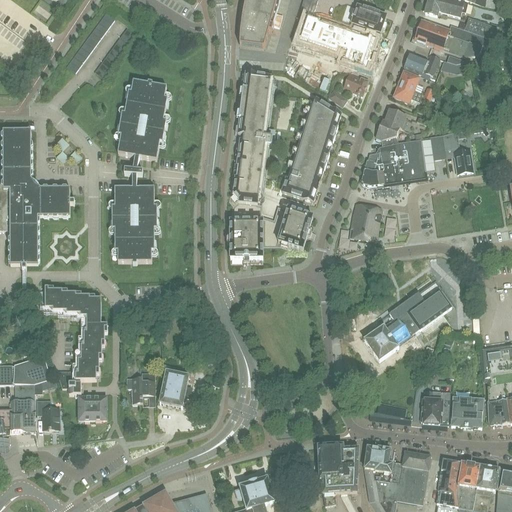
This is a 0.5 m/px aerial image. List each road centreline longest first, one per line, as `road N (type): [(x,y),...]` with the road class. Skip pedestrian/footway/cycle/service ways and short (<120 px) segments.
road 1 (tertiary): [(318,274),(330,384),(354,435),(511,445)]
road 2 (secondary): [(88,511),(213,448),(238,423),(248,372),(214,291)]
road 3 (secondary): [(214,291),(210,191),(224,63),(219,0)]
road 4 (unclassified): [(412,0),(324,229),(318,274)]
road 5 (residential): [(116,305),(92,276),(93,153),(48,112),(0,111)]
road 6 (residential): [(418,250),(418,190),(511,174)]
road 7 (residential): [(7,466),(42,456),(77,476),(125,445)]
road 8 (residential): [(84,393),(116,393),(116,305)]
